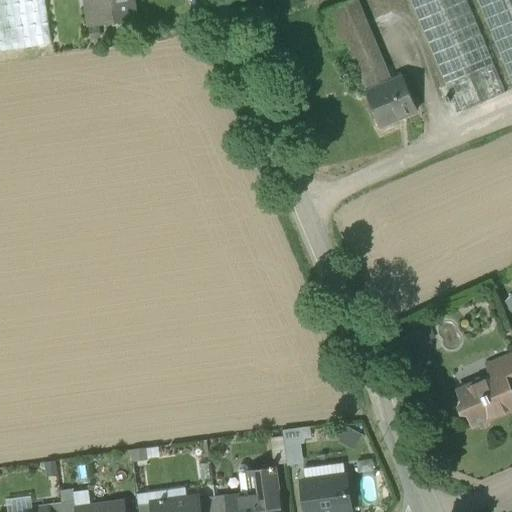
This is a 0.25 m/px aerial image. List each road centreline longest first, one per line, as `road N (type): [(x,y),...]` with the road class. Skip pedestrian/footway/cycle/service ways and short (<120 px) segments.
road 1 (residential): [(426,511),(215,0)]
road 2 (track): [(302,206),(511,117)]
